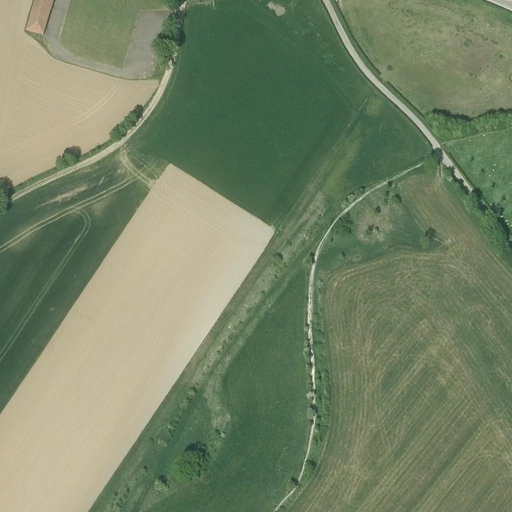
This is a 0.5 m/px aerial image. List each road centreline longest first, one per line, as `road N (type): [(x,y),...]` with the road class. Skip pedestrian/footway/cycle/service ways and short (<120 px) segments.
road 1 (unclassified): [(511,248),(420,127),(362,68),(323,0)]
road 2 (track): [(0,205),(117,143),(141,118),(166,73),(182,0)]
